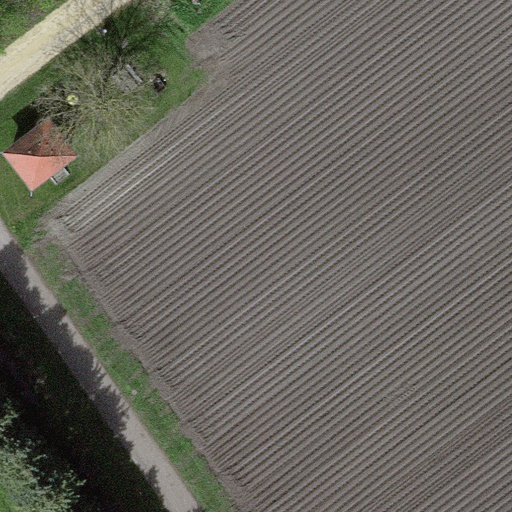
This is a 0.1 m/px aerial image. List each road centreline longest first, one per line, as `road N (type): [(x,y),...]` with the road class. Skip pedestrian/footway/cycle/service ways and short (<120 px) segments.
road 1 (track): [(0,232),(193,511)]
road 2 (track): [(0,90),(118,0)]
